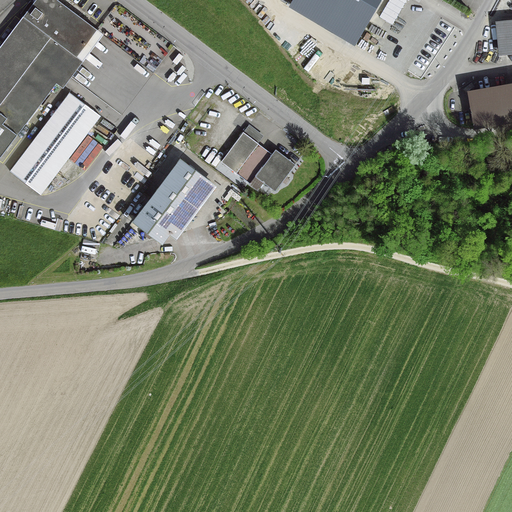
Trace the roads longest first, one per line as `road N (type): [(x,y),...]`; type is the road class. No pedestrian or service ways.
road 1 (residential): [(354,170),(269,235),(207,259),(111,283),(0,293)]
road 2 (track): [(148,276),(333,246),(511,286)]
road 3 (residential): [(135,0),(354,170)]
road 4 (residential): [(494,0),(457,63),(354,170)]
